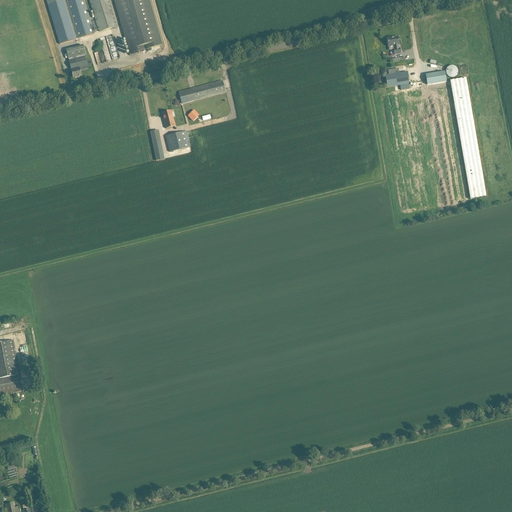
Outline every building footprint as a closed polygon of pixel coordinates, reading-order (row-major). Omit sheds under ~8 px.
[(83,0),(47,0),(61,45),(94,35),(93,32),(98,30),(95,21),(90,23),(83,0)] [(117,26),(115,21),(108,0),(88,0),(95,21),(98,30),(99,30),(99,32),(117,26)] [(114,0),(130,54),(163,45),(149,0),(114,0)] [(393,49),(394,55),(401,54),(400,48),(399,45),(400,45),(398,37),(387,39),(388,47),(393,46),(394,49),(393,49)] [(94,53),(97,64),(102,63),(102,60),(106,59),(103,50),(94,53)] [(79,69),(77,60),(79,59),(78,55),(68,57),(69,62),(74,61),(76,70),(71,71),(73,78),(81,76),(80,69),(79,69)] [(458,74),(458,73),(458,72),(458,70),(457,69),(456,68),(455,67),(453,66),(452,66),(450,66),(449,67),(448,68),(447,69),(446,71),(446,72),(446,74),(447,75),(448,77),(449,78),(451,78),(452,78),(454,78),(455,77),(456,76),(457,75),(458,74)] [(409,84),(408,72),(385,76),(387,88),(400,86),(401,90),(409,89),(408,84),(409,84)] [(436,84),(447,82),(445,72),(426,75),(427,85),(436,84)] [(466,78),(450,81),(470,199),(486,197),(466,78)] [(179,92),(182,104),(226,93),(223,81),(179,92)] [(186,115),(189,124),(236,112),(234,103),(186,115)] [(162,113),(166,129),(175,127),(171,111),(162,113)] [(150,132),(153,144),(161,142),(158,131),(150,132)] [(166,137),(170,152),(189,147),(185,132),(166,137)] [(23,390),(14,341),(0,343),(0,394),(8,393),(9,394),(22,392),(22,390),(23,390)] [(7,465),(8,471),(18,468),(17,462),(7,465)] [(5,505),(6,510),(8,510),(8,511),(19,511),(18,507),(14,508),(13,503),(5,505)]
